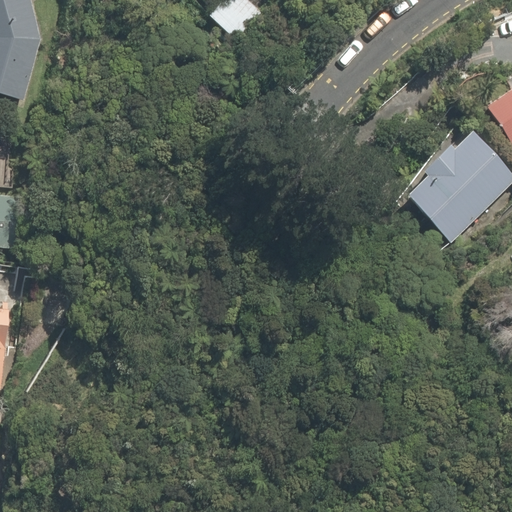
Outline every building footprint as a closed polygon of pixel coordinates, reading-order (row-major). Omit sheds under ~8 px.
[(35,44),(23,0),(0,0),(0,98),(15,103),(35,44)] [(257,15),(236,0),(217,0),(200,24),(232,48),(257,15)] [(511,147),(511,77),(474,107),(508,151),(511,147)] [(507,179),(454,134),(393,204),(446,250),(507,179)] [(0,260),(16,262),(22,192),(0,190),(0,260)]
